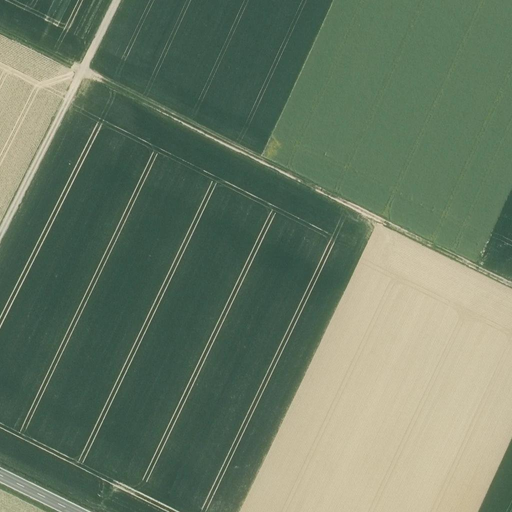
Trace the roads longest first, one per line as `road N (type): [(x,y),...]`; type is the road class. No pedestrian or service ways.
road 1 (track): [(511,284),(0,31)]
road 2 (track): [(0,242),(118,0)]
